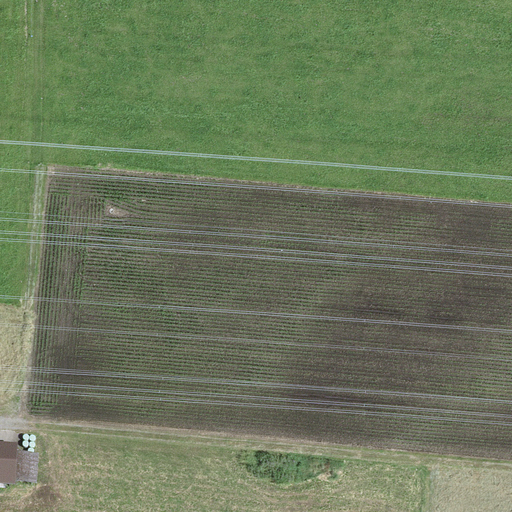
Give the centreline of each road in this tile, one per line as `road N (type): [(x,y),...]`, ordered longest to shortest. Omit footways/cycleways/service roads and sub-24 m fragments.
road 1 (track): [(511,469),(0,426)]
road 2 (track): [(9,428),(43,0)]
